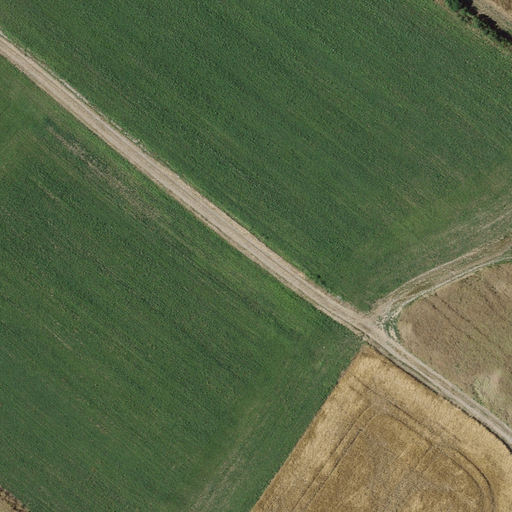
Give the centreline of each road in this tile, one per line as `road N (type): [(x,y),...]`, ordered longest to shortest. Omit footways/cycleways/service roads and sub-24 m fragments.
road 1 (track): [(0,46),(354,321),(511,243)]
road 2 (track): [(354,321),(511,434)]
